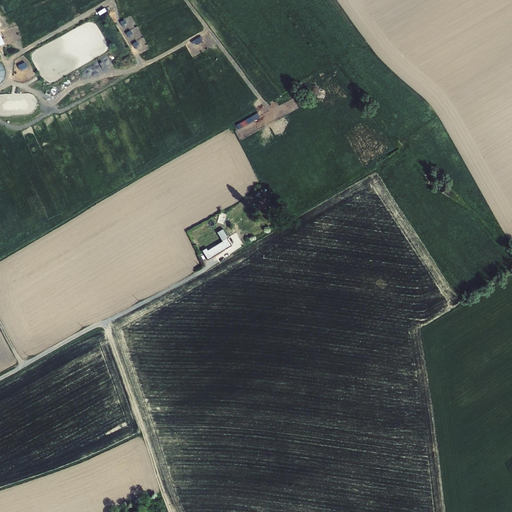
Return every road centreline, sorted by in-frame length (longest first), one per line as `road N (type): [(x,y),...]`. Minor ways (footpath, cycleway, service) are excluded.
road 1 (track): [(104,322),(170,511)]
road 2 (track): [(104,322),(236,246)]
road 3 (track): [(0,86),(9,81),(11,57),(109,0)]
road 4 (track): [(185,0),(265,105)]
